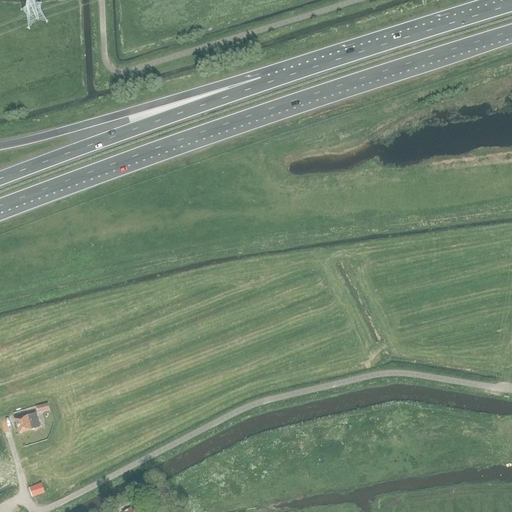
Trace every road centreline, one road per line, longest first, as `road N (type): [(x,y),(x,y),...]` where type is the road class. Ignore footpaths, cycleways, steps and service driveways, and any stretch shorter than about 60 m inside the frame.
road 1 (trunk): [(0,205),(511,31)]
road 2 (trunk): [(322,64),(0,178)]
road 3 (trunk): [(322,64),(257,74),(0,146)]
road 4 (trunk): [(511,5),(322,64)]
